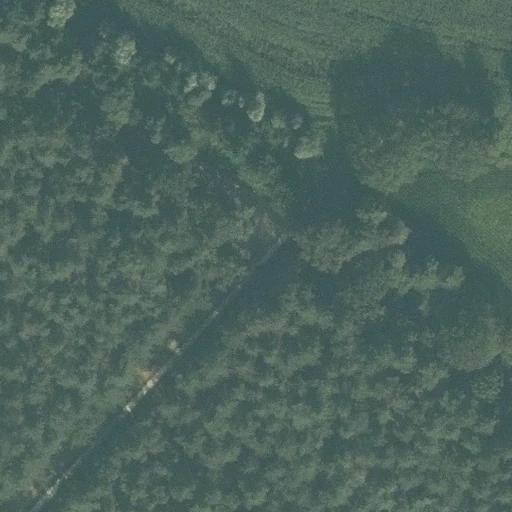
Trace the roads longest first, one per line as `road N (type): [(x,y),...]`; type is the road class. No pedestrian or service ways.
road 1 (unclassified): [(511,379),(413,305),(0,47)]
road 2 (track): [(278,220),(9,511)]
